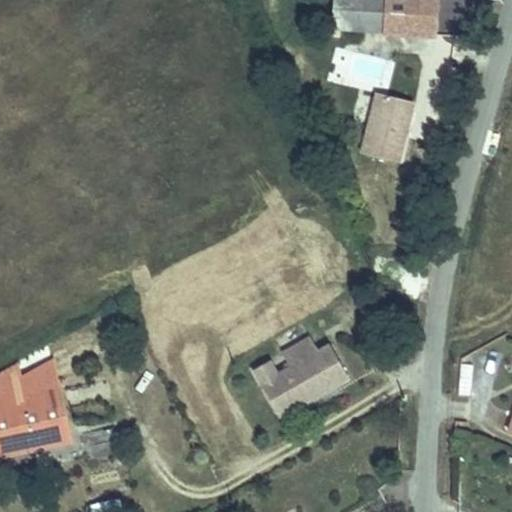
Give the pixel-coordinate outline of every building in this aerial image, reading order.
[(335,0),(331,42),(343,43),(343,37),(435,42),(439,0),(335,0)] [(346,73),(383,81),(387,62),(351,54),(346,73)] [(392,167),(411,108),(375,96),(356,155),(392,167)] [(303,338),(245,373),(271,420),(326,390),(307,357),(312,354),(303,338)] [(462,365),(460,393),(471,394),(473,366),(462,365)] [(63,388),(0,400),(0,430),(4,449),(73,436),(63,388)] [(91,457),(111,459),(114,432),(94,430),(91,457)]
